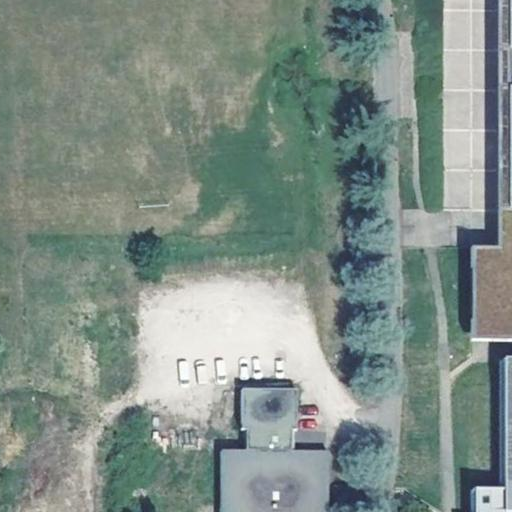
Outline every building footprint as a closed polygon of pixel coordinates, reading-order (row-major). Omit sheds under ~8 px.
[(503,0),(492,0),(493,53),(504,53),(503,0)] [(511,0),(503,0),(504,53),(511,52),(511,0)] [(511,52),(504,53),(504,92),(492,92),(493,210),(511,210),(511,52)] [(511,249),(466,250),(466,343),(511,342),(511,249)] [(511,511),(511,361),(500,361),(500,491),(470,492),(470,511),(511,511)] [(326,511),(326,452),(291,453),(291,432),(296,431),(296,391),(235,392),(235,432),(241,432),(242,453),(218,453),(217,511),(326,511)]
